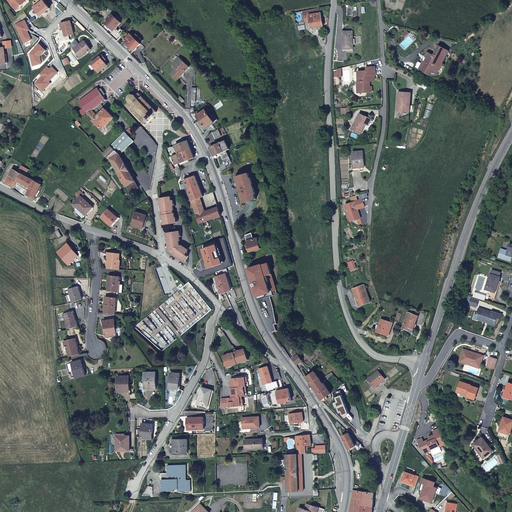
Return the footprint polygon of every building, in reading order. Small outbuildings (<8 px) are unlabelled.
[(7,0),(16,9),(24,2),(22,0),(7,0)] [(43,0),(34,8),(40,16),(50,8),(43,0)] [(310,19),(312,28),(323,25),(320,8),(304,11),(306,20),(310,19)] [(105,22),(110,27),(111,25),(115,29),(121,22),(118,20),(120,17),(118,15),(116,18),(112,14),(105,22)] [(61,24),(64,36),(74,33),(70,21),(61,24)] [(342,45),(341,50),(351,50),(352,32),(340,32),(339,45),(342,45)] [(141,39),(136,34),(133,37),(130,34),(126,39),(122,35),(117,41),(121,45),(124,41),(134,50),(140,44),(138,42),(141,39)] [(84,41),(74,49),(80,57),(91,49),(84,41)] [(432,71),(438,74),(448,53),(438,48),(433,58),(427,55),(425,58),(426,59),(424,64),(423,63),(419,71),(430,76),(432,71)] [(102,55),(91,64),(89,66),(92,70),(95,68),(98,72),(107,66),(105,63),(107,61),(102,55)] [(179,78),(189,67),(180,58),(173,64),(176,67),(172,72),(179,78)] [(369,78),(371,78),(372,78),(372,70),(364,70),(364,73),(355,73),(355,83),(353,83),(353,92),(354,92),(362,92),(363,95),(368,95),(368,88),(365,88),(365,83),(368,83),(369,78)] [(179,78),(172,72),(170,74),(177,80),(179,78)] [(79,111),(82,116),(87,113),(100,104),(106,100),(102,95),(104,93),(101,88),(99,90),(98,88),(79,102),(83,108),(79,111)] [(157,112),(142,97),(136,92),(135,91),(129,96),(128,99),(129,102),(126,105),(144,124),(151,117),(153,117),(153,115),(157,112)] [(404,114),(406,94),(394,94),(393,105),(396,105),(395,113),(404,114)] [(94,120),(102,129),(114,118),(105,109),(100,104),(87,113),(94,120)] [(205,128),(214,122),(206,111),(198,116),(203,122),(202,123),(205,128)] [(355,116),(349,132),(358,136),(362,126),(365,127),(367,121),(355,116)] [(222,128),(219,129),(212,132),(215,138),(224,134),(222,128)] [(125,132),(111,146),(116,151),(129,137),(125,132)] [(129,137),(116,151),(119,154),(133,141),(129,137)] [(166,148),(169,157),(172,156),(191,149),(188,141),(171,147),(171,146),(167,148),(166,146),(164,146),(165,148),(166,148)] [(230,149),(225,141),(210,147),(214,156),(220,153),(226,150),(230,149)] [(111,146),(103,154),(107,159),(116,151),(111,146)] [(191,149),(172,156),(173,161),(175,165),(177,164),(194,157),(191,149)] [(116,151),(107,159),(108,159),(110,158),(122,178),(120,179),(122,183),(124,182),(130,193),(139,188),(119,154),(116,151)] [(363,169),(359,152),(349,155),(352,171),(363,169)] [(30,188),(34,181),(25,176),(28,170),(23,167),(20,173),(13,169),(5,183),(14,187),(15,185),(17,181),(30,188)] [(249,173),(236,177),(237,182),(238,182),(239,187),(240,187),(241,191),(240,192),(242,196),(242,197),(243,203),(256,199),(249,173)] [(203,196),(196,177),(184,181),(191,200),(199,198),(203,196)] [(30,188),(26,195),(34,199),(41,184),(34,181),(30,188)] [(80,190),(78,192),(76,194),(79,198),(73,204),(85,215),(93,207),(82,197),(84,194),(80,190)] [(159,198),(161,211),(163,211),(163,214),(161,214),(163,224),(175,222),(174,213),(172,213),(172,209),(173,209),(172,200),(171,200),(170,196),(159,198)] [(357,221),(362,219),(359,210),(366,208),(363,200),(346,207),(353,223),(357,221)] [(200,202),(193,205),(196,215),(203,212),(200,202)] [(210,210),(212,219),(221,216),(218,208),(210,210)] [(108,210),(101,217),(111,227),(118,218),(108,210)] [(203,212),(196,215),(199,223),(212,219),(210,210),(203,212)] [(136,212),(133,225),(143,228),(146,215),(136,212)] [(365,226),(362,219),(357,221),(359,228),(365,226)] [(166,234),(168,248),(173,251),(172,252),(181,258),(185,261),(188,256),(184,254),(187,249),(181,245),(179,246),(178,242),(180,241),(178,232),(166,234)] [(254,239),(252,233),(245,235),(250,251),(261,248),(258,238),(254,239)] [(68,264),(76,257),(70,250),(72,248),(68,243),(57,252),(68,264)] [(108,252),(107,268),(119,269),(120,260),(118,259),(119,253),(108,252)] [(226,274),(216,277),(220,293),(231,290),(226,274)] [(485,289),(491,291),(496,292),(500,277),(490,274),(485,289)] [(109,275),(107,290),(118,292),(119,284),(119,276),(109,275)] [(365,301),(359,284),(348,288),(353,305),(365,301)] [(68,288),(72,302),(82,299),(78,286),(68,288)] [(104,313),(114,314),(116,297),(106,296),(104,313)] [(480,300),(473,298),(471,305),(478,308),(480,300)] [(480,310),(478,309),(476,314),(478,315),(477,319),(482,321),(483,320),(488,321),(487,322),(495,326),(499,314),(481,308),(480,310)] [(67,329),(77,326),(73,310),(63,313),(67,329)] [(405,312),(399,327),(405,330),(406,327),(412,330),(416,317),(405,312)] [(377,318),(372,333),(383,336),(387,322),(377,318)] [(116,335),(114,319),(103,320),(106,337),(116,335)] [(232,345),(219,326),(217,332),(226,349),(229,347),(232,345)] [(65,346),(68,356),(79,353),(75,338),(63,341),(64,347),(65,346)] [(223,356),(225,362),(227,362),(228,367),(246,361),(243,354),(246,353),(245,348),(240,350),(240,351),(223,356)] [(468,362),(480,365),(483,356),(463,350),(459,362),(467,364),(468,362)] [(298,355),(293,359),(296,365),(302,361),(298,355)] [(486,367),(494,369),(497,360),(490,357),(486,367)] [(71,362),(75,378),(85,375),(81,359),(71,362)] [(378,371),(368,379),(365,382),(370,388),(373,385),(375,388),(385,380),(378,371)] [(156,388),(156,372),(144,372),(144,388),(156,388)] [(178,389),(180,373),(171,372),(169,388),(178,389)] [(315,389),(323,384),(314,372),(307,377),(315,389)] [(129,391),(129,376),(117,376),(117,391),(129,391)] [(232,388),(246,386),(246,383),(248,383),(247,377),(231,379),(232,388)] [(471,385),(460,382),(457,392),(467,395),(466,397),(474,399),(478,388),(470,386),(471,385)] [(315,389),(322,400),(331,393),(324,383),(323,384),(315,389)] [(230,388),(231,397),(241,396),(245,396),(245,391),(247,391),(246,386),(232,388),(230,388)] [(212,390),(201,387),(197,404),(207,407),(212,390)] [(288,387),(276,391),(279,403),(291,399),(288,387)] [(231,397),(225,398),(221,399),(220,406),(223,408),(240,406),(240,401),(242,401),(241,396),(231,397)] [(302,412),(288,414),(290,423),(303,421),(302,412)] [(260,427),(259,416),(242,417),(243,428),(260,427)] [(204,429),(203,417),(187,418),(187,429),(204,429)] [(511,420),(504,417),(499,431),(509,434),(511,425),(511,420)] [(151,429),(151,424),(142,423),(141,438),(152,439),(153,429),(151,429)] [(445,445),(438,429),(432,431),(434,435),(428,437),(430,441),(427,442),(427,443),(425,444),(422,438),(417,441),(420,447),(421,449),(423,449),(425,454),(431,451),(430,449),(439,446),(440,447),(445,445)] [(355,446),(348,433),(342,436),(348,449),(355,446)] [(309,435),(295,436),(296,446),(298,453),(301,453),(305,453),(305,445),(311,444),(309,435)] [(116,451),(127,451),(127,441),(129,441),(129,436),(115,436),(116,451)] [(492,451),(482,438),(473,445),(483,458),(492,451)] [(188,452),(187,439),(173,439),(173,453),(188,452)] [(244,440),(245,446),(249,446),(249,449),(263,448),(263,439),(244,440)] [(287,482),(288,491),(302,491),(302,489),(298,489),(296,453),(286,454),(286,457),(287,477),(287,482)] [(162,491),(167,491),(167,489),(178,489),(178,490),(178,491),(191,491),(191,486),(189,486),(189,480),(187,480),(186,476),(184,476),(184,469),(186,469),(186,465),(167,465),(167,473),(168,473),(169,474),(161,475),(162,491)] [(435,482),(423,478),(421,483),(425,485),(420,498),(432,502),(437,488),(434,487),(435,482)] [(371,511),(372,510),(373,493),(353,491),(349,511),(371,511)]
